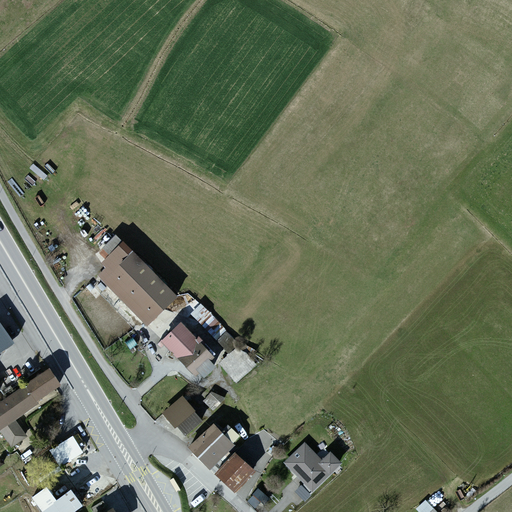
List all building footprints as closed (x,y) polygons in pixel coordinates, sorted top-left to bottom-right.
[(100,273),(149,321),(173,297),(124,249),(100,273)] [(0,315),(0,349),(16,338),(0,315)] [(180,325),(161,342),(190,374),(209,357),(180,325)] [(54,388),(45,374),(0,403),(0,422),(14,444),(27,436),(13,415),(54,388)] [(216,389),(205,400),(216,410),(226,398),(216,389)] [(194,413),(180,398),(161,415),(175,431),(194,413)] [(225,447),(209,429),(189,447),(206,465),(225,447)] [(71,439),(49,452),(59,469),(82,456),(71,439)] [(273,446),(268,452),(274,456),(278,451),(273,446)] [(300,447),(283,464),(310,492),(328,475),(300,447)] [(234,457),(216,476),(230,488),(248,469),(234,457)] [(43,489),(30,499),(39,511),(71,511),(79,507),(69,492),(54,503),(43,489)] [(258,490),(249,501),(258,508),(267,497),(258,490)] [(90,508),(92,511),(95,511),(106,506),(103,501),(90,508)]
